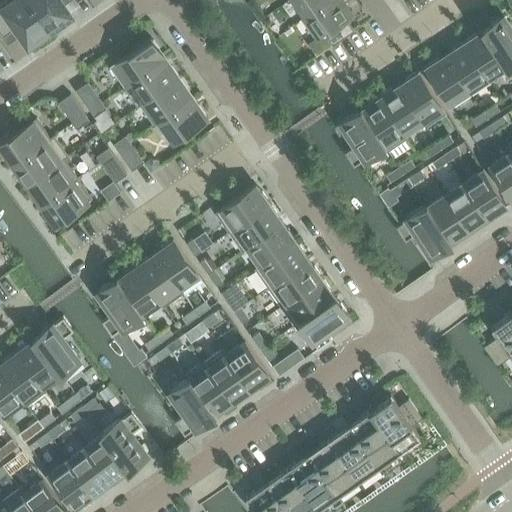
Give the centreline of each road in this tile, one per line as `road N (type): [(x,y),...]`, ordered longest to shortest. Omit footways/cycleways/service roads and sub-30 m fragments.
road 1 (residential): [(398,326),(131,511)]
road 2 (residential): [(398,326),(260,133)]
road 3 (residential): [(260,133),(71,267)]
road 4 (residential): [(510,492),(398,326)]
road 5 (residential): [(0,99),(140,0)]
road 6 (residential): [(260,133),(165,0)]
road 7 (residential): [(511,246),(398,326)]
